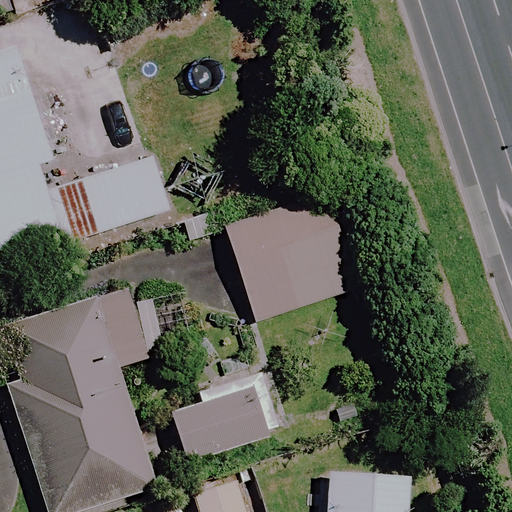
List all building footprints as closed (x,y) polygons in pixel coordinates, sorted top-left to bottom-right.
[(52,166),(15,50),(0,54),(0,275),(64,255),(62,250),(170,215),(153,160),(44,195),(36,171),(52,166)] [(354,293),(324,198),(222,231),(253,326),(354,293)] [(146,360),(125,297),(0,338),(0,382),(43,511),(89,511),(153,491),(113,371),(146,360)] [(262,445),(248,395),(170,417),(184,467),(262,445)] [(404,511),(406,482),(332,477),(329,511),(404,511)] [(243,511),(235,485),(192,498),(196,511),(243,511)]
